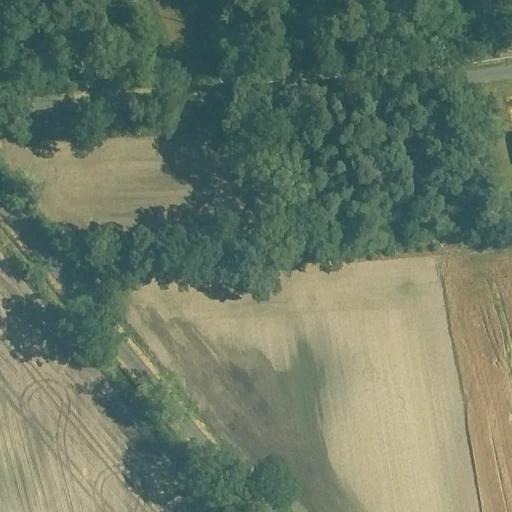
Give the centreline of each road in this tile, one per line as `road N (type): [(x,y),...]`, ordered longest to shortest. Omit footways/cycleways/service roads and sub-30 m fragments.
road 1 (unclassified): [(511,69),(368,95),(0,117)]
road 2 (unclassified): [(267,511),(0,184)]
